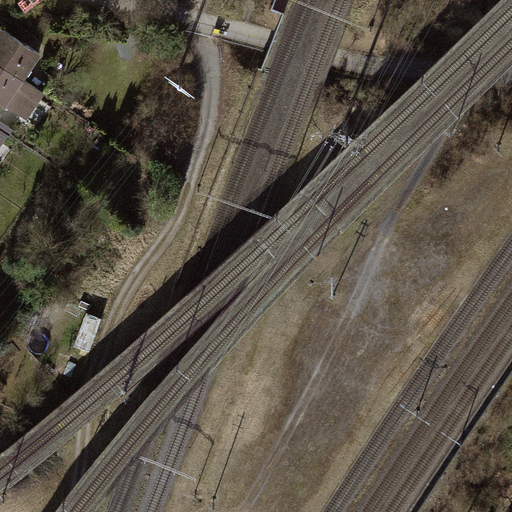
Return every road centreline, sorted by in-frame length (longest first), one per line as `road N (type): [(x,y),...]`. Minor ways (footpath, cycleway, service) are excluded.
road 1 (track): [(183,172),(102,321),(70,511)]
road 2 (track): [(382,240),(244,511)]
